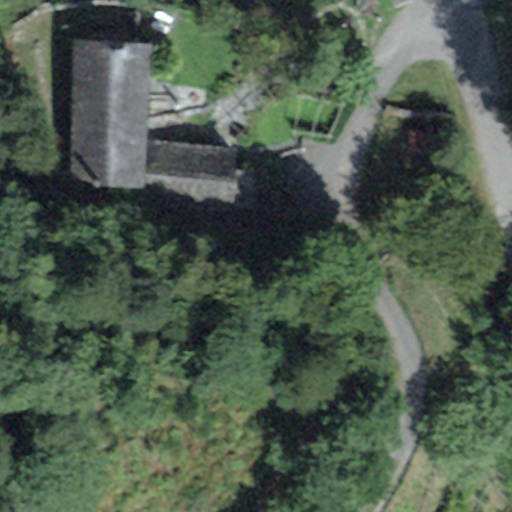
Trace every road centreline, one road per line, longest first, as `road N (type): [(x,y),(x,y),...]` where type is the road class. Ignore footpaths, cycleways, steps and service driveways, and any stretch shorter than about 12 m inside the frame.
road 1 (track): [(372,511),(407,441),(415,403),(387,308),(349,248),(352,158),(399,34),(431,12),(458,9)]
road 2 (unclassified): [(457,0),(511,245)]
